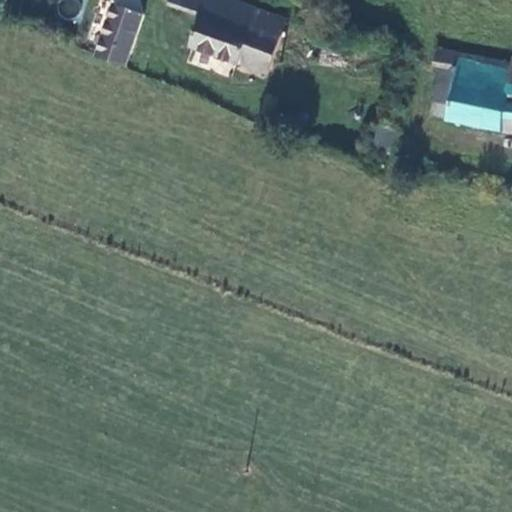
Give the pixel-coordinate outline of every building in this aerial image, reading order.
[(96,62),(120,72),(145,17),(138,2),(133,0),(113,0),(110,8),(119,13),(96,62)] [(268,77),(286,23),(222,0),(172,0),(170,7),(202,19),(190,50),(268,77)] [(511,68),(437,54),(435,69),(440,70),(459,73),(450,120),(449,125),(501,133),(511,134),(511,68)] [(459,73),(440,70),(431,116),(450,120),(459,73)] [(388,157),(394,134),(378,131),(373,153),(380,155),(388,157)]
